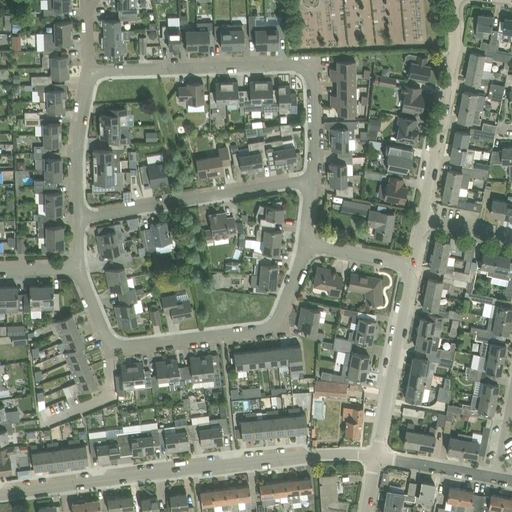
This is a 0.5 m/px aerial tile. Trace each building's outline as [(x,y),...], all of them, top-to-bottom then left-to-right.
[(64,15),(64,9),(71,9),(70,0),(47,0),(48,8),(43,8),(43,11),(41,11),(41,16),(64,15)] [(118,7),(118,13),(137,13),(137,6),(129,6),(128,0),(108,0),(109,1),(112,1),(112,7),(118,7)] [(120,30),(120,20),(137,19),(137,13),(118,13),(119,19),(99,20),(99,21),(101,20),(101,25),(104,25),(104,31),(120,30)] [(484,30),(493,31),(494,16),(479,14),(477,36),(484,37),(484,30)] [(168,24),(179,24),(179,16),(167,16),(168,24)] [(511,18),(506,18),(505,27),(504,33),(503,40),(510,40),(510,33),(511,33),(511,18)] [(72,21),(62,21),(53,21),(54,32),(72,32),(72,21)] [(21,23),(12,23),(13,32),(22,32),(21,23)] [(232,47),(232,28),(232,24),(220,24),(220,28),(221,47),(232,47)] [(244,47),(243,28),(243,24),(232,24),(232,28),(232,47),(244,47)] [(249,25),(249,37),(255,37),(255,38),(256,47),(257,47),(257,48),(260,48),(260,47),(267,47),(266,24),(255,24),(249,25)] [(266,24),(267,47),(278,47),(278,45),(279,45),(279,41),(278,41),(278,38),(278,36),(285,36),(283,24),(277,24),(266,24)] [(180,48),(180,26),(180,25),(162,25),(162,37),(168,37),(169,42),(168,42),(168,46),(169,46),(169,48),(180,48)] [(120,30),(104,31),(104,37),(101,37),(101,42),(121,41),(129,41),(129,34),(134,34),(134,30),(120,30)] [(186,48),(198,48),(197,30),(186,30),(186,48)] [(208,30),(197,30),(198,48),(209,48),(208,30)] [(60,43),(62,43),(72,43),(72,32),(54,32),(43,33),(37,33),(37,44),(44,44),(44,50),(58,49),(60,49),(60,43)] [(485,49),(496,51),(497,40),(491,39),(490,43),(482,41),(480,48),(485,49)] [(124,60),(124,52),(121,52),(121,41),(101,42),(101,47),(104,47),(105,53),(111,53),(111,60),(124,60)] [(68,55),(58,55),(58,49),(44,50),(43,50),(43,56),(42,56),(42,67),(51,67),(69,66),(68,55)] [(505,61),(510,62),(511,54),(506,53),(497,51),(496,59),(505,61)] [(492,62),(493,56),(484,54),(482,54),(472,52),(469,66),(484,69),(491,70),(493,62),(492,62)] [(408,75),(418,77),(428,79),(429,72),(432,70),(430,67),(430,64),(427,63),(428,57),(408,53),(405,55),(404,61),(406,64),(410,65),(408,75)] [(356,73),(356,61),(356,59),(354,60),(354,55),(343,56),(343,60),(337,60),(337,68),(330,68),(330,74),(356,73)] [(52,83),(52,77),(69,77),(69,66),(51,67),(51,75),(31,76),(31,84),(35,84),(52,83)] [(466,81),(476,83),(481,84),(481,83),(488,84),(489,78),(491,70),(484,69),(469,66),(466,81)] [(356,86),(356,74),(356,73),(330,74),(330,79),(337,79),(337,87),(356,86)] [(396,78),(380,74),(378,83),(394,87),(396,78)] [(250,81),(250,89),(250,93),(244,93),(244,105),(251,105),(252,101),(253,101),(261,101),(261,81),(250,81)] [(279,105),(279,104),(278,92),(273,93),(272,81),(261,81),(261,101),(262,111),(279,110),(279,105)] [(216,94),(210,94),(210,107),(217,106),(218,102),(227,102),(227,82),(215,82),(216,94)] [(238,94),(238,90),(238,82),(227,82),(227,102),(228,109),(236,108),(238,106),(244,105),(244,93),(238,94)] [(64,100),(64,98),(67,98),(67,89),(53,89),(53,83),(52,83),(35,84),(35,90),(32,91),(32,101),(39,101),(64,100)] [(204,103),(204,93),(203,83),(187,83),(187,86),(178,86),(179,100),(187,99),(187,103),(190,104),(190,108),(192,110),(200,109),(202,107),(202,103),(204,103)] [(491,83),(490,91),(504,93),(505,85),(491,83)] [(401,109),(404,110),(414,112),(414,110),(421,111),(424,96),(419,95),(421,88),(402,84),(401,93),(405,94),(401,109)] [(279,104),(279,105),(279,110),(279,111),(289,111),(290,111),(290,112),(296,112),(296,109),(296,93),(295,93),(295,97),(290,97),(290,85),(278,85),(278,92),(279,104)] [(356,86),(337,87),(337,94),(331,94),(331,100),(356,100),(356,86)] [(486,95),(474,93),(464,91),(462,105),(481,109),(483,110),(486,95)] [(504,93),(490,91),(489,98),(502,101),(504,93)] [(43,112),(55,111),(65,111),(64,100),(39,101),(40,106),(43,106),(43,112)] [(344,118),(354,118),(355,118),(355,113),(356,113),(356,100),(331,100),(331,106),(337,106),(338,113),(344,113),(344,118)] [(459,120),(469,122),(480,124),(481,118),(479,118),(481,109),(462,105),(459,120)] [(127,108),(123,108),(108,108),(109,114),(100,115),(100,126),(127,125),(127,114),(127,108)] [(417,120),(407,118),(398,116),(396,125),(398,126),(397,132),(396,139),(415,143),(417,133),(418,128),(415,128),(417,120)] [(369,129),(378,130),(379,130),(381,119),(370,117),(368,128),(369,129)] [(329,139),(348,138),(354,138),(354,127),(357,127),(357,120),(337,121),(337,127),(331,127),(331,138),(329,138),(329,139)] [(484,122),(482,130),(483,130),(490,132),(496,133),(497,125),(484,122)] [(60,123),(50,124),(42,124),(43,135),(61,134),(60,123)] [(280,131),(284,130),(285,136),(293,135),(292,129),(292,123),(282,124),(280,124),(280,131)] [(100,137),(107,137),(109,137),(109,143),(124,143),(124,142),(131,142),(128,125),(127,125),(100,126),(100,137)] [(480,141),(481,138),(483,130),(482,130),(471,128),(470,133),(457,130),(454,145),(469,147),(470,140),(480,141)] [(369,129),(368,138),(376,139),(378,130),(369,129)] [(50,145),(51,145),(61,145),(61,134),(43,135),(43,145),(34,145),(34,152),(50,151),(50,145)] [(282,138),(265,141),(267,150),(268,158),(274,157),(275,165),(281,164),(282,167),(287,166),(283,147),(284,147),(282,138)] [(337,156),(352,156),(352,149),(348,149),(348,138),(329,139),(331,139),(331,150),(337,150),(337,156)] [(262,159),(268,158),(267,150),(265,141),(264,139),(248,142),(249,152),(250,153),(253,172),(258,171),(257,168),(263,167),(262,159)] [(110,149),(103,149),(93,150),(94,161),(119,160),(119,153),(124,150),(124,143),(109,143),(110,149)] [(414,150),(413,150),(404,147),(386,144),(385,152),(387,152),(386,159),(388,160),(387,168),(407,172),(408,164),(411,165),(414,150)] [(285,147),(284,147),(283,147),(287,166),(292,165),(291,163),(297,162),(294,145),(285,147)] [(452,149),(453,151),(451,159),(473,163),(476,149),(469,147),(454,145),(454,146),(453,147),(452,149)] [(219,154),(196,158),(199,176),(215,174),(215,176),(224,174),(222,165),(231,164),(227,146),(218,147),(219,154)] [(510,176),(510,182),(511,182),(511,146),(504,146),(503,150),(500,150),(493,150),(492,156),(491,156),(490,162),(503,162),(503,163),(509,163),(510,176)] [(50,151),(34,152),(34,158),(35,158),(35,168),(36,168),(36,169),(62,168),(61,157),(50,158),(50,151)] [(239,154),(238,151),(232,152),(234,164),(240,163),(241,171),(247,170),(248,173),(253,172),(250,153),(249,152),(239,154)] [(352,162),(352,156),(337,156),(337,163),(329,163),(330,174),(327,174),(347,174),(347,163),(352,163),(352,162)] [(365,156),(352,156),(352,162),(361,162),(361,165),(364,165),(365,156)] [(490,162),(491,156),(490,156),(489,160),(487,160),(487,163),(486,167),(475,165),(475,169),(488,172),(490,162)] [(130,168),(130,172),(131,182),(137,182),(137,172),(136,159),(129,159),(129,168),(130,168)] [(94,172),(121,171),(120,160),(119,160),(94,161),(94,172)] [(140,166),(142,174),(149,173),(151,185),(168,182),(164,160),(163,160),(148,162),(147,163),(147,164),(140,166)] [(449,170),(446,184),(468,189),(470,176),(487,179),(488,172),(475,169),(463,167),(462,172),(449,170)] [(34,178),(34,185),(36,185),(36,186),(51,185),(56,185),(56,179),(62,179),(62,168),(36,169),(33,169),(34,178)] [(365,170),(364,176),(375,178),(376,172),(365,170)] [(104,189),(118,189),(123,188),(123,182),(124,182),(123,172),(122,172),(122,171),(121,171),(94,172),(94,183),(103,183),(104,189)] [(347,174),(327,174),(330,174),(330,185),(336,185),(336,193),(346,195),(353,196),(353,185),(347,185),(347,174)] [(383,198),(394,200),(404,202),(407,187),(401,186),(403,179),(389,176),(388,182),(386,182),(383,198)] [(443,190),(445,191),(444,199),(465,203),(468,189),(446,184),(446,185),(444,185),(443,190)] [(62,191),(52,191),(51,191),(51,185),(36,186),(36,185),(34,185),(34,192),(38,192),(38,202),(39,202),(39,203),(44,202),(44,203),(45,203),(62,202),(62,191)] [(489,201),(492,186),(486,185),(486,187),(485,191),(483,200),(489,201)] [(354,200),(343,198),(342,204),(341,209),(340,213),(351,215),(354,200)] [(494,198),(493,204),(491,214),(505,217),(508,201),(494,198)] [(283,207),(282,207),(281,201),(282,201),(282,200),(272,201),(272,202),(272,206),(266,206),(260,205),(260,204),(255,216),(256,216),(256,222),(259,222),(275,224),(275,218),(282,219),(283,207)] [(481,211),(482,203),(469,201),(467,208),(481,211)] [(55,213),(56,213),(63,213),(62,202),(45,203),(44,203),(45,213),(38,213),(38,219),(38,220),(55,219),(55,213)] [(371,204),(360,202),(358,216),(367,218),(365,224),(377,226),(375,237),(389,239),(394,214),(370,210),(371,204)] [(236,233),(235,226),(233,217),(226,218),(225,212),(210,214),(212,227),(204,229),(206,239),(229,236),(229,234),(236,233)] [(126,218),(128,229),(139,226),(136,216),(126,218)] [(55,219),(38,220),(38,236),(45,236),(45,237),(63,236),(63,225),(55,225),(55,219)] [(168,234),(167,231),(166,221),(151,224),(152,230),(145,231),(146,238),(144,238),(146,247),(148,247),(148,250),(156,248),(155,245),(173,241),(171,233),(168,234)] [(281,231),(274,230),(275,224),(259,222),(259,228),(256,230),(256,237),(257,239),(257,240),(280,242),(281,231)] [(124,233),(121,230),(120,223),(114,224),(115,231),(97,234),(99,245),(122,241),(123,240),(125,236),(124,233)] [(45,242),(41,242),(41,251),(47,251),(47,247),(64,247),(63,236),(45,237),(45,242)] [(448,256),(450,248),(457,249),(459,238),(450,236),(449,241),(436,239),(433,253),(447,256),(448,256)] [(26,252),(25,242),(25,237),(17,237),(17,252),(26,252)] [(252,256),(256,257),(269,258),(269,252),(279,253),(280,242),(257,240),(256,250),(252,250),(252,256)] [(112,261),(132,257),(130,250),(127,251),(126,248),(123,249),(122,241),(99,245),(101,256),(111,254),(112,261)] [(466,243),(465,253),(463,259),(471,260),(474,245),(466,243)] [(492,275),(496,253),(483,251),(480,267),(487,269),(486,274),(492,275)] [(452,272),(453,265),(445,264),(447,256),(433,253),(430,268),(444,270),(452,272)] [(496,253),(492,275),(505,278),(509,256),(496,253)] [(133,265),(132,257),(112,261),(113,268),(106,270),(108,281),(127,277),(124,266),(133,265)] [(278,265),(271,264),(268,264),(269,258),(256,257),(254,274),(260,275),(277,276),(278,265)] [(327,294),(338,296),(341,286),(342,276),(336,275),(337,272),(326,270),(326,268),(317,266),(313,285),(323,286),(329,288),(327,294)] [(467,280),(468,281),(474,282),(477,269),(470,268),(469,273),(467,280)] [(453,278),(467,280),(469,273),(455,270),(453,278)] [(221,286),(218,272),(212,273),(215,288),(221,286)] [(351,273),(348,289),(364,291),(366,303),(382,302),(380,278),(351,273)] [(277,276),(260,275),(259,286),(253,285),(253,291),(268,293),(268,292),(265,292),(265,286),(276,287),(277,276)] [(127,277),(108,281),(110,292),(118,290),(119,297),(121,297),(136,294),(135,287),(129,288),(127,277)] [(442,287),(448,288),(450,282),(428,278),(425,293),(440,296),(442,287)] [(452,284),(466,287),(467,280),(453,278),(452,284)] [(41,285),(29,286),(30,296),(24,296),(24,310),(42,309),(42,304),(41,285)] [(42,309),(50,309),(60,309),(59,295),(53,295),(53,285),(41,285),(42,304),(42,309)] [(18,296),(17,294),(17,286),(5,287),(6,305),(6,312),(18,311),(18,310),(24,310),(24,296),(18,296)] [(511,314),(511,306),(509,306),(494,303),(495,297),(471,292),(471,293),(466,291),(465,291),(464,297),(484,302),(482,315),(489,316),(511,321),(511,314)] [(423,307),(444,311),(445,310),(446,305),(439,303),(440,296),(425,293),(423,307)] [(121,297),(122,304),(115,305),(117,316),(135,313),(133,303),(138,302),(136,294),(121,297)] [(164,313),(171,311),(173,317),(179,316),(179,318),(178,318),(178,319),(192,316),(189,299),(177,302),(175,294),(161,296),(164,313)] [(320,310),(312,308),(302,306),(300,317),(318,321),(320,310)] [(376,320),(366,318),(357,316),(358,310),(340,307),(339,313),(352,316),(351,321),(357,322),(356,328),(376,332),(377,327),(374,327),(376,320)] [(151,310),(151,309),(150,310),(153,324),(161,322),(159,312),(158,308),(151,310)] [(460,320),(462,311),(449,308),(449,311),(445,310),(444,311),(444,316),(452,318),(453,318),(460,320)] [(137,324),(135,314),(135,313),(117,316),(119,327),(137,324)] [(426,313),(425,318),(421,317),(418,332),(440,336),(441,328),(442,328),(444,316),(426,313)] [(72,314),(63,318),(55,321),(59,331),(76,324),(72,314)] [(492,337),(494,330),(508,333),(511,321),(489,316),(486,328),(471,325),(470,332),(476,333),(492,337)] [(306,337),(316,339),(322,340),(323,332),(317,331),(318,321),(300,317),(297,328),(307,330),(306,337)] [(460,320),(452,318),(450,327),(458,329),(460,320)] [(63,341),(80,334),(76,324),(59,331),(63,341)] [(352,340),(361,342),(371,344),(373,337),(375,337),(376,332),(356,328),(353,327),(352,332),(349,331),(348,339),(335,336),(334,342),(351,346),(352,340)] [(415,346),(425,348),(437,350),(438,344),(440,336),(418,332),(415,346)] [(506,353),(507,352),(507,350),(507,349),(506,347),(506,346),(506,345),(492,342),(492,337),(476,333),(475,339),(483,341),(481,343),(480,344),(480,346),(479,347),(479,349),(479,350),(480,354),(488,356),(503,359),(504,354),(506,354),(506,353)] [(26,334),(16,335),(17,345),(27,343),(26,334)] [(80,334),(63,341),(67,351),(80,345),(81,346),(85,344),(80,334)] [(369,355),(359,353),(350,351),(351,346),(334,342),(332,349),(345,351),(343,363),(350,364),(369,368),(370,363),(368,362),(369,355)] [(67,351),(63,352),(68,363),(85,356),(81,346),(80,345),(67,351)] [(291,346),(287,346),(289,362),(290,371),(294,371),(299,370),(300,378),(303,377),(302,369),(303,369),(300,345),(291,346)] [(289,362),(287,346),(281,347),(277,347),(279,364),(283,363),(289,362)] [(279,364),(277,347),(266,349),(268,365),(279,364)] [(441,348),(439,356),(452,359),(453,351),(449,350),(441,348)] [(268,365),(266,349),(255,350),(257,366),(268,365)] [(257,366),(255,350),(245,351),(246,367),(247,367),(257,366)] [(247,375),(247,367),(246,367),(245,351),(234,352),(235,368),(236,368),(237,376),(247,375)] [(503,359),(488,356),(480,354),(477,368),(482,369),(485,370),(495,372),(501,373),(503,359)] [(201,356),(203,381),(214,379),(215,387),(222,386),(219,366),(213,367),(212,355),(201,356)] [(85,356),(68,363),(71,372),(71,373),(89,365),(85,356)] [(191,365),(184,366),(186,383),(203,381),(201,356),(190,357),(191,365)] [(433,375),(435,361),(413,356),(410,370),(433,375)] [(452,359),(439,356),(438,364),(450,367),(452,359)] [(186,383),(184,366),(178,367),(177,359),(166,360),(169,380),(169,383),(170,389),(175,388),(174,384),(186,383)] [(150,376),(151,377),(152,385),(151,385),(152,390),(158,389),(157,381),(169,380),(166,360),(155,361),(157,375),(150,376)] [(144,378),(144,370),(143,362),(132,363),(134,382),(145,381),(145,386),(151,385),(152,385),(151,377),(144,378)] [(123,383),(134,382),(132,363),(121,364),(122,374),(115,375),(118,394),(124,394),(123,383)] [(369,370),(369,368),(350,364),(349,370),(342,368),(341,374),(332,372),(330,379),(344,382),(345,375),(364,379),(366,370),(369,370)] [(71,373),(71,372),(66,375),(70,385),(93,375),(89,365),(71,373)] [(469,367),(468,373),(481,375),(482,369),(477,368),(469,367)] [(430,388),(433,375),(410,370),(408,384),(424,387),(430,388)] [(481,375),(468,373),(467,378),(480,381),(481,375)] [(93,375),(70,385),(74,395),(97,385),(93,375)] [(347,382),(315,380),(314,394),(328,395),(346,396),(347,382)] [(496,398),(498,384),(493,383),(483,381),(480,395),(496,398)] [(405,398),(414,400),(415,400),(420,401),(421,401),(424,387),(408,384),(405,398)] [(249,389),(249,396),(260,395),(260,391),(260,390),(260,386),(249,387),(249,389)] [(437,399),(442,400),(445,388),(439,386),(437,399)] [(445,388),(442,400),(448,401),(451,389),(445,388)] [(242,390),(242,393),(231,394),(231,397),(249,396),(249,389),(242,390)] [(462,406),(461,412),(463,413),(469,414),(470,414),(478,415),(479,410),(483,410),(492,412),(493,412),(496,398),(480,395),(473,394),(472,394),(472,397),(480,399),(478,409),(474,408),(474,409),(470,408),(462,406)] [(0,423),(12,422),(20,421),(19,415),(11,416),(10,410),(5,411),(4,404),(0,404),(0,423)] [(424,414),(424,410),(413,408),(403,406),(402,413),(423,417),(424,414)] [(307,431),(306,421),(305,414),(300,414),(299,407),(294,408),(296,432),(304,431),(307,430),(307,431)] [(363,408),(353,407),(351,407),(351,419),(346,419),(345,436),(347,436),(347,438),(348,438),(351,438),(352,437),(358,437),(359,428),(361,428),(363,408)] [(296,432),(294,408),(288,408),(289,415),(284,416),(285,432),(288,432),(289,433),(296,432)] [(282,433),(285,432),(284,416),(279,416),(278,409),(272,410),(275,434),(282,434),(282,433)] [(267,417),(262,418),(264,434),(267,434),(267,435),(275,434),(272,410),(267,411),(267,417)] [(453,414),(453,411),(447,410),(446,414),(444,426),(443,431),(449,432),(452,417),(454,418),(454,414),(453,414)] [(253,436),(250,412),(245,413),(246,420),(240,420),(242,438),(243,437),(245,436),(246,437),(253,436)] [(261,435),(264,434),(262,418),(257,418),(256,412),(250,412),(253,436),(261,436),(261,435)] [(444,426),(446,414),(438,413),(436,425),(437,425),(444,426)] [(210,427),(212,445),(223,444),(222,433),(228,432),(226,416),(209,419),(209,421),(210,427)] [(88,436),(156,427),(156,421),(87,430),(88,436)] [(201,447),(212,445),(210,427),(209,421),(192,423),(194,439),(200,438),(201,447)] [(0,441),(9,441),(8,433),(13,433),(12,425),(12,422),(0,423),(0,441)] [(418,446),(421,431),(413,430),(414,423),(408,422),(406,430),(403,444),(418,446)] [(188,440),(194,439),(192,423),(186,424),(186,423),(174,425),(175,425),(176,431),(178,450),(189,448),(188,440)] [(167,451),(178,450),(176,431),(175,425),(170,426),(171,431),(165,432),(164,427),(160,427),(158,427),(160,444),(166,443),(167,451)] [(436,428),(437,425),(436,425),(436,426),(435,426),(430,425),(428,433),(421,431),(418,446),(432,449),(434,439),(435,434),(436,428)] [(486,445),(490,427),(485,426),(484,425),(480,443),(486,445)] [(155,453),(154,445),(160,444),(158,427),(140,430),(144,454),(155,453)] [(86,437),(85,429),(77,430),(78,437),(86,437)] [(125,447),(131,447),(133,456),(144,454),(140,430),(123,432),(125,447)] [(121,460),(119,448),(125,447),(123,432),(117,433),(117,435),(106,436),(110,462),(121,460)] [(450,435),(449,442),(447,452),(462,454),(465,433),(458,432),(457,437),(450,435)] [(472,434),(465,433),(462,454),(476,457),(479,441),(471,440),(472,434)] [(99,463),(110,462),(106,436),(89,438),(91,456),(98,455),(99,463)] [(74,440),(77,464),(85,462),(88,462),(86,444),(81,445),(79,438),(74,440)] [(66,465),(77,464),(74,440),(68,440),(69,447),(64,448),(66,465)] [(66,465),(64,448),(59,448),(58,441),(52,442),(56,466),(66,465)] [(56,466),(52,442),(47,443),(48,449),(42,450),(45,467),(48,467),(56,466)] [(31,451),(32,459),(34,469),(42,468),(42,467),(45,467),(42,450),(38,451),(37,444),(31,445),(32,451),(31,451)] [(0,473),(11,472),(10,462),(9,453),(16,452),(15,447),(15,446),(15,445),(8,446),(0,447),(0,473)] [(390,473),(383,472),(381,485),(387,486),(390,473)] [(319,476),(320,486),(321,511),(346,511),(348,502),(331,499),(330,484),(337,484),(336,475),(319,476)] [(311,477),(298,478),(301,500),(313,499),(311,477)] [(298,478),(285,480),(289,508),(293,507),(293,502),(300,501),(300,500),(301,500),(298,478)] [(289,508),(288,501),(287,500),(287,494),(285,480),(272,482),(274,495),(280,494),(281,501),(283,501),(284,508),(289,508)] [(432,500),(433,493),(435,483),(422,481),(419,496),(416,495),(414,501),(423,503),(423,499),(432,500)] [(259,483),(260,493),(262,505),(275,503),(274,495),(272,482),(259,483)] [(249,485),(237,486),(238,501),(239,508),(245,508),(246,511),(251,511),(250,507),(252,507),(249,485)] [(238,501),(237,486),(224,488),(226,502),(227,508),(227,511),(232,511),(232,507),(233,507),(232,502),(238,501)] [(457,511),(462,488),(449,486),(446,500),(445,508),(438,507),(437,511),(457,511)] [(224,488),(213,489),(215,504),(221,503),(222,509),(222,511),(227,511),(227,508),(226,502),(224,488)] [(479,511),(481,504),(483,495),(473,493),(473,490),(462,488),(457,511),(462,511),(463,510),(464,510),(465,503),(474,505),(473,511),(474,511),(476,511),(479,511)] [(200,491),(201,501),(202,511),(212,511),(215,511),(214,504),(215,504),(213,489),(200,491)] [(416,495),(387,490),(385,501),(402,504),(403,499),(414,501),(416,495)] [(170,495),(171,505),(172,509),(171,509),(171,511),(193,511),(193,506),(188,507),(186,493),(170,495)] [(490,496),(483,495),(481,504),(479,511),(500,511),(503,496),(490,493),(490,496)] [(134,508),(134,505),(133,495),(120,497),(122,511),(127,511),(127,509),(134,508)] [(141,498),(143,511),(164,511),(164,510),(159,510),(157,496),(141,498)] [(511,511),(511,497),(503,496),(500,511),(511,511)] [(107,498),(109,511),(115,510),(115,511),(122,511),(120,497),(107,498)] [(100,511),(100,509),(99,499),(85,501),(86,511),(100,511)] [(72,511),(86,511),(85,501),(72,503),(72,511)] [(406,511),(408,506),(402,504),(385,501),(383,511),(406,511)]
